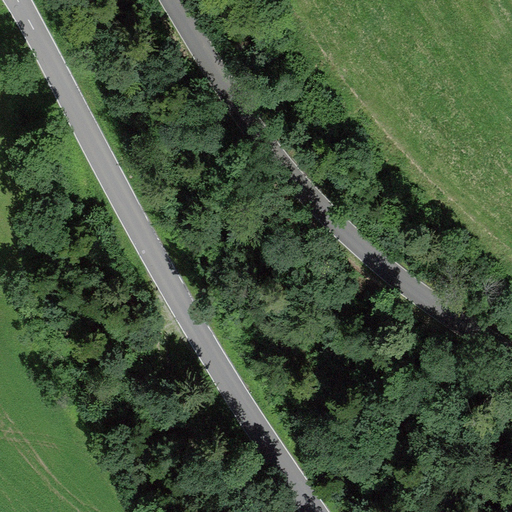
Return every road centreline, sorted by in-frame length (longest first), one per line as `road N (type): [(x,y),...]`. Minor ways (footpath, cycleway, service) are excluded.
road 1 (tertiary): [(315,511),(173,296),(3,0)]
road 2 (unclassified): [(168,0),(241,131),(386,272),(511,354)]
road 3 (track): [(226,511),(151,321),(159,272)]
